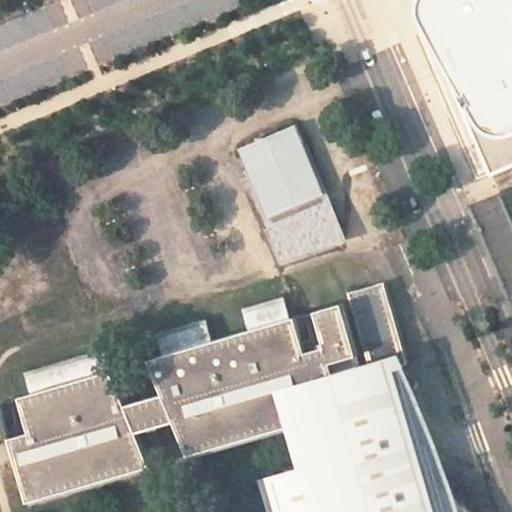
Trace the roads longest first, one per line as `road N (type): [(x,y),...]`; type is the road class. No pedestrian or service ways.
road 1 (residential): [(345,0),(511,398)]
road 2 (unknown): [(225,135),(273,269)]
